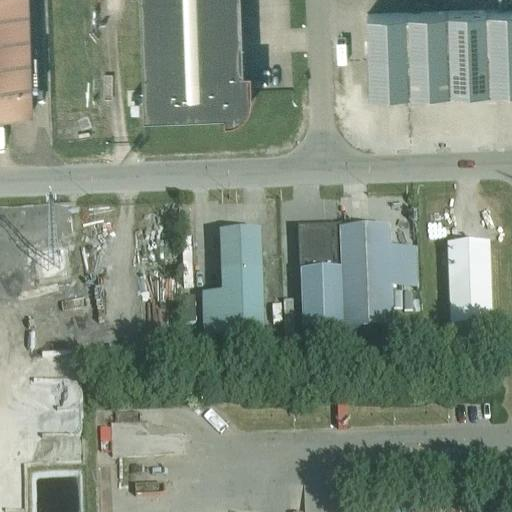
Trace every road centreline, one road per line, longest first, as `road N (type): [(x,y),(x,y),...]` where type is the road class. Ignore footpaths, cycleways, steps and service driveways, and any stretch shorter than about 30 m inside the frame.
road 1 (unclassified): [(322,174),(0,184)]
road 2 (unknown): [(511,428),(389,436),(350,448),(331,473),(328,511)]
road 3 (unclassified): [(511,166),(322,174)]
road 4 (unclassified): [(322,174),(317,0)]
